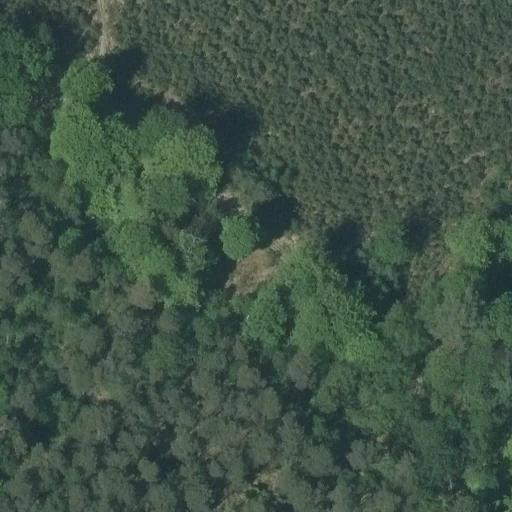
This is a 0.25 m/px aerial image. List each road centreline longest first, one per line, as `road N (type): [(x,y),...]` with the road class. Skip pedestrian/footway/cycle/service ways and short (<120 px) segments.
road 1 (track): [(511,418),(493,396),(358,308),(85,96),(0,48)]
road 2 (unknown): [(0,124),(85,96),(99,65),(97,0)]
